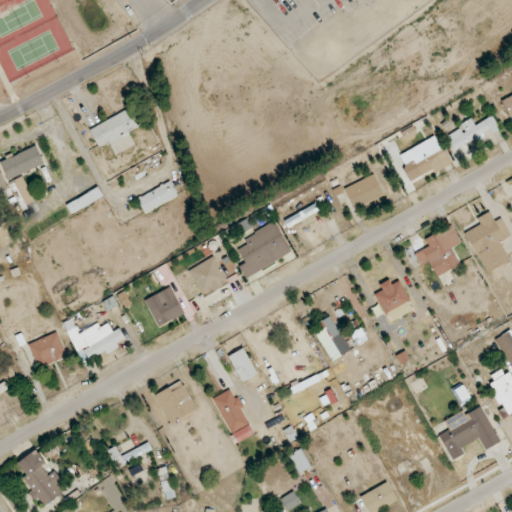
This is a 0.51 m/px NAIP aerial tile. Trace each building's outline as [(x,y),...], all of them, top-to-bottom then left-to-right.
[(89,129),(99,149),(125,136),(129,144),(123,147),(125,150),(135,145),(129,132),(144,125),(134,106),(89,129)] [(474,125),(471,119),(459,124),(461,129),(449,135),(455,148),(499,128),(493,116),(474,125)] [(411,181),(433,169),(435,173),(452,164),(436,135),(398,155),(411,181)] [(0,161),(7,179),(44,164),(36,146),(0,161)] [(344,189),(354,208),(383,194),(374,174),(344,189)] [(21,209),(35,203),(24,177),(10,183),(21,209)] [(178,198),(172,183),(137,197),(143,212),(178,198)] [(284,220),(288,228),(320,211),(316,204),(284,220)] [(501,218),(494,221),(490,212),(477,218),(480,225),(465,232),(486,273),(510,261),(500,242),(511,236),(501,218)] [(245,263),(239,266),(246,279),(292,253),(274,222),(243,239),(247,245),(238,250),(245,263)] [(429,262),(436,276),(460,266),(451,247),(460,243),(453,226),(425,238),(429,247),(415,253),(421,266),(429,262)] [(227,282),(214,257),(189,271),(202,296),(227,282)] [(220,268),(228,279),(239,271),(232,260),(220,268)] [(375,293),(389,323),(414,310),(400,280),(392,284),(389,280),(379,285),(382,290),(375,293)] [(145,300),(158,327),(184,314),(171,287),(145,300)] [(321,322),(325,330),(317,334),(331,361),(347,352),(329,318),(321,322)] [(82,363),(106,351),(107,353),(119,348),(117,343),(125,339),(120,328),(113,331),(109,323),(100,327),(98,324),(78,333),(73,322),(65,326),(82,363)] [(511,334),(510,331),(495,340),(511,368),(511,334)] [(67,357),(58,333),(29,343),(39,368),(67,357)] [(228,357),(242,383),(258,375),(243,348),(228,357)] [(511,413),(511,375),(511,374),(505,377),(501,370),(486,378),(503,408),(498,411),(503,418),(511,413)] [(156,394),(169,424),(196,411),(183,381),(156,394)] [(0,394),(9,389),(5,382),(0,384),(0,394)] [(214,397),(234,444),(253,436),(233,389),(214,397)] [(479,438),(485,450),(500,443),(482,406),(465,414),(463,411),(444,421),(449,431),(439,436),(452,460),(464,454),(461,447),(479,438)] [(108,450),(115,467),(153,451),(150,443),(121,455),(117,446),(108,450)] [(18,464),(27,475),(21,479),(44,508),(68,488),(54,471),(48,476),(41,467),(47,462),(36,449),(18,464)] [(311,467),(302,449),(290,455),(299,473),(311,467)] [(176,497),(166,467),(157,470),(167,500),(176,497)] [(360,495),(367,511),(376,511),(397,503),(389,483),(360,495)] [(288,511),(301,503),(293,491),(281,499),(288,511)]
